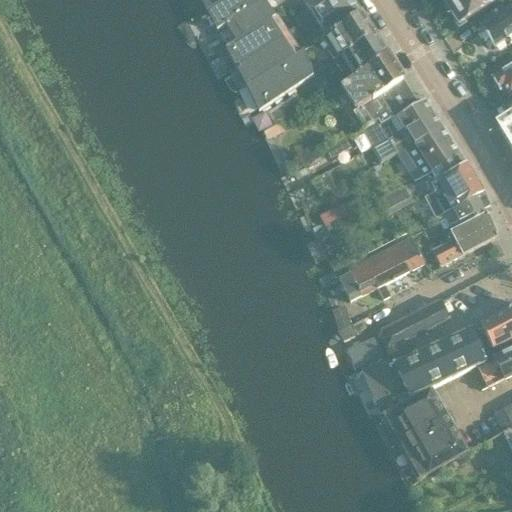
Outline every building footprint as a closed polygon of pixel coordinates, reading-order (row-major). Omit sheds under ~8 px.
[(292,40),(270,11),(262,0),(228,0),(207,14),(225,50),(224,51),(247,90),(257,83),(301,54),(292,40)] [(262,0),(270,11),(285,0),(262,0)] [(360,14),(350,0),(308,0),(304,3),(316,21),(312,24),(314,26),(311,28),(319,41),(360,14)] [(459,25),(496,1),(495,0),(456,0),(446,6),(446,9),(450,15),(453,16),(459,25)] [(511,6),(480,28),(481,30),(480,34),(484,40),(488,40),(494,50),(507,41),(510,45),(511,43),(511,6)] [(333,62),(374,34),(360,14),(319,41),(320,43),(323,41),(330,51),(327,53),(333,62)] [(374,34),(333,62),(341,76),(345,73),(352,83),(389,59),(374,34)] [(312,47),(308,49),(317,62),(326,60),(322,54),(312,47)] [(313,80),(308,66),(303,53),(301,54),(257,83),(247,90),(261,113),(273,106),(272,105),(313,80)] [(389,59),(352,83),(342,90),(357,113),(404,83),(403,81),(404,80),(389,59)] [(511,65),(491,79),(492,82),(493,87),(497,90),(499,93),(503,91),(508,99),(511,96),(511,65)] [(336,72),(326,78),(332,88),(342,83),(336,72)] [(397,119),(418,106),(418,105),(404,83),(357,113),(355,115),(365,131),(362,133),(365,138),(397,119)] [(399,139),(434,117),(424,101),(418,105),(418,106),(397,119),(365,138),(375,156),(400,141),(399,139)] [(511,111),(499,120),(506,142),(505,143),(511,154),(511,111)] [(416,147),(443,130),(434,117),(399,139),(400,141),(402,144),(410,139),(416,147)] [(416,166),(452,144),(443,130),(416,147),(420,153),(412,158),(411,157),(384,172),(387,180),(397,175),(416,166)] [(329,143),(333,150),(347,142),(343,136),(329,143)] [(334,159),(352,150),(347,142),(333,150),(330,151),(334,159)] [(433,174),(460,158),(452,144),(416,166),(397,175),(399,179),(421,170),(425,170),(429,168),(433,174)] [(461,177),(458,173),(467,168),(460,158),(433,174),(438,185),(433,188),(436,194),(449,188),(448,184),(461,177)] [(309,172),(321,165),(317,159),(305,166),(309,172)] [(302,168),(293,173),(297,180),(306,175),(302,168)] [(436,222),(483,195),(467,168),(458,173),(461,177),(448,184),(449,188),(436,194),(425,200),(428,206),(436,222)] [(390,218),(413,205),(404,189),(381,201),(390,218)] [(486,216),(491,213),(483,195),(436,222),(440,229),(443,236),(448,233),(448,234),(486,217),(486,216)] [(340,206),(319,217),(325,229),(346,218),(340,206)] [(440,269),(497,240),(486,217),(448,234),(451,237),(446,239),(449,244),(437,250),(435,247),(430,250),(440,269)] [(410,241),(394,249),(408,276),(424,268),(410,241)] [(408,276),(394,249),(363,265),(377,292),(383,303),(390,299),(385,289),(408,276)] [(377,292),(363,265),(348,272),(349,275),(339,281),(350,304),(361,299),(362,300),(377,292)] [(381,333),(377,342),(382,353),(385,352),(449,318),(441,302),(381,333)] [(366,331),(361,323),(352,328),(351,327),(345,308),(331,312),(338,333),(337,333),(342,343),(356,336),(366,331)] [(511,342),(511,308),(481,327),(492,352),(511,342)] [(471,372),(477,369),(485,365),(470,331),(394,364),(394,363),(390,361),(385,352),(382,353),(383,356),(359,370),(360,374),(378,418),(430,392),(471,372)] [(355,371),(359,370),(383,356),(382,353),(377,342),(374,338),(346,352),(355,371)] [(511,351),(485,365),(477,369),(487,389),(487,390),(503,382),(504,382),(511,378),(511,351)] [(477,369),(471,372),(481,393),(487,390),(487,389),(477,369)] [(465,454),(430,392),(385,418),(421,480),(465,454)] [(511,406),(502,412),(511,429),(511,428),(511,406)] [(511,428),(511,429),(502,434),(511,453),(511,428)]
